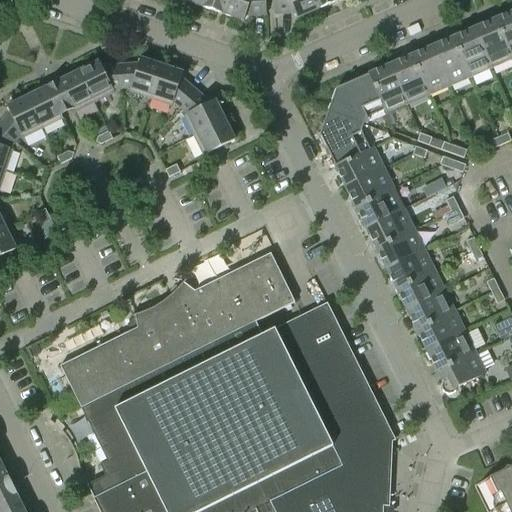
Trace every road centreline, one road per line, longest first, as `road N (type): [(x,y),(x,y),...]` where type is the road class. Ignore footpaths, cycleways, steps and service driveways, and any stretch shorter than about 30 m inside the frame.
road 1 (residential): [(445,451),(262,79)]
road 2 (residential): [(54,0),(251,65),(262,79)]
road 3 (residential): [(262,79),(443,0)]
road 4 (residential): [(55,511),(0,401)]
